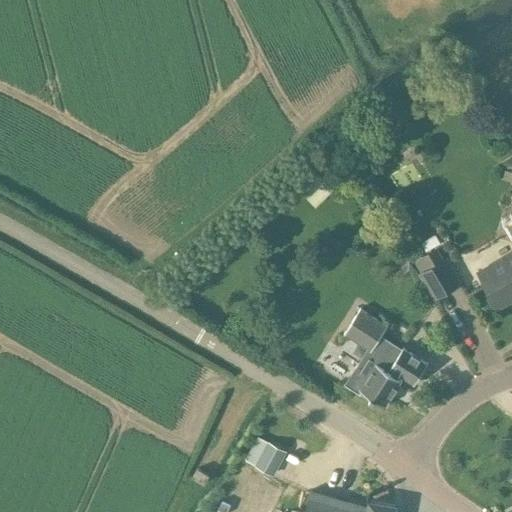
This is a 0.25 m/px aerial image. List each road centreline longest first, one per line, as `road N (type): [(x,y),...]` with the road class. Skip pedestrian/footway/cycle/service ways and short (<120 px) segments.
road 1 (tertiary): [(417,477),(0,223)]
road 2 (unclassified): [(417,477),(448,415),(511,377)]
